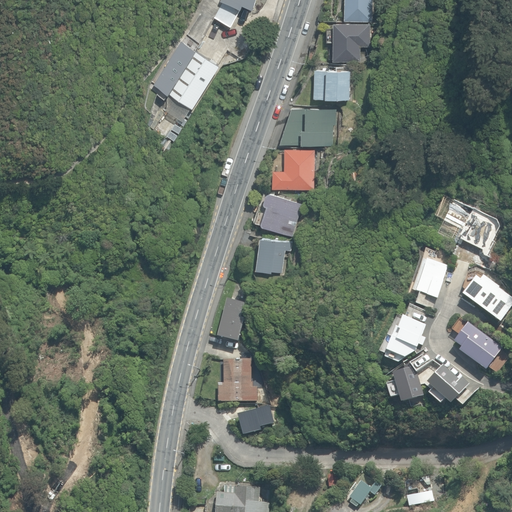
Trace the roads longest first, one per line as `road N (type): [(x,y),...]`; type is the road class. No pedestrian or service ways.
road 1 (tertiary): [(299,0),(175,403)]
road 2 (residential): [(175,403),(201,412),(239,450),(257,455),(367,460),(511,444)]
